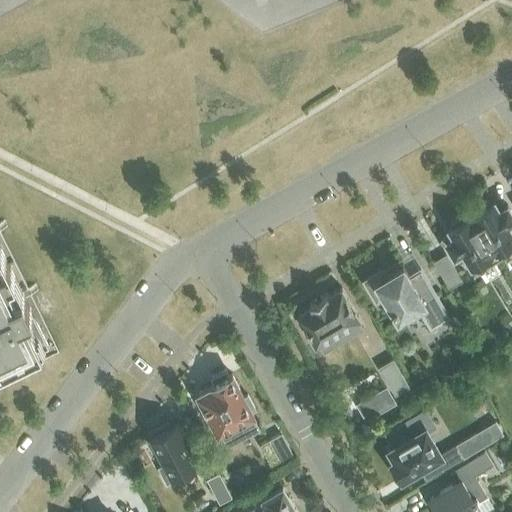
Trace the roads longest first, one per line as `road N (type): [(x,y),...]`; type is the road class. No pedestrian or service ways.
road 1 (residential): [(511,80),(194,256)]
road 2 (residential): [(194,256),(169,270),(0,494)]
road 3 (residential): [(194,256),(224,277),(350,511)]
